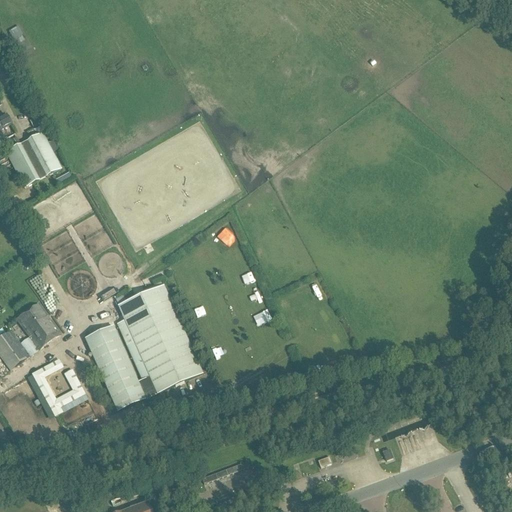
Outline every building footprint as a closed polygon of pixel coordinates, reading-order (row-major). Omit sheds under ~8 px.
[(0,38),(0,60),(3,66),(1,68),(7,78),(17,73),(16,70),(6,51),(0,38)] [(0,130),(3,129),(6,134),(12,130),(9,125),(11,124),(1,105),(0,105),(0,130)] [(35,120),(30,122),(34,129),(38,126),(35,120)] [(42,134),(6,154),(24,189),(61,170),(42,134)] [(218,224),(215,235),(225,238),(229,228),(218,224)] [(202,239),(192,245),(197,254),(207,247),(202,239)] [(226,247),(231,257),(241,253),(236,243),(226,247)] [(63,255),(58,257),(60,265),(66,262),(63,255)] [(236,270),(240,279),(250,275),(245,266),(236,270)] [(315,282),(306,286),(310,295),(319,291),(315,282)] [(256,286),(246,291),(250,299),(260,295),(256,286)] [(113,329),(86,341),(118,412),(146,400),(157,395),(203,374),(163,288),(119,308),(118,308),(124,323),(117,326),(142,381),(138,383),(113,329)] [(11,332),(0,339),(0,364),(3,368),(2,369),(3,370),(4,369),(8,374),(60,336),(39,306),(17,322),(29,338),(20,344),(11,332)] [(258,317),(268,315),(266,307),(256,308),(258,317)] [(202,334),(211,330),(208,322),(199,326),(202,334)] [(273,325),(264,330),(268,339),(278,335),(273,325)] [(283,346),(274,348),(276,358),(285,356),(283,346)] [(304,360),(306,367),(315,364),(313,357),(304,360)] [(61,360),(34,375),(58,417),(63,414),(60,409),(87,394),(73,370),(68,373),(78,392),(57,403),(42,377),(64,365),(61,360)] [(282,367),(284,374),(292,371),(290,365),(282,367)] [(263,373),(254,374),(256,383),(265,382),(263,373)] [(316,463),(328,459),(325,452),(314,456),(316,463)] [(390,452),(383,454),(387,462),(393,460),(390,452)] [(329,459),(318,463),(321,470),(324,469),(325,470),(327,469),(326,468),(332,466),(329,459)] [(246,464),(202,481),(204,486),(249,469),(248,469),(251,468),(250,466),(247,467),(246,464)] [(71,503),(80,499),(75,490),(67,494),(71,503)] [(184,509),(180,502),(174,505),(178,511),(184,509)]
